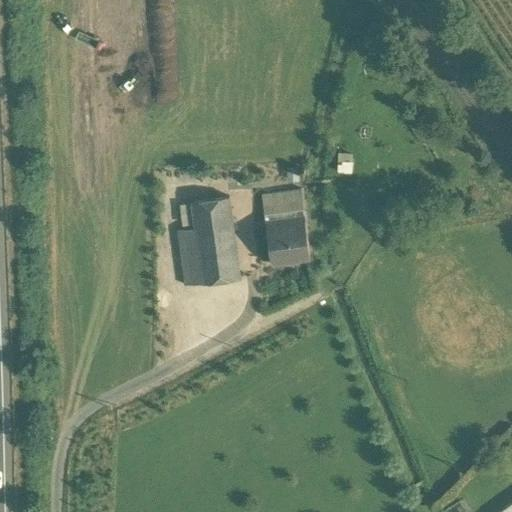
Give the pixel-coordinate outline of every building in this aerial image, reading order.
[(301,188),(262,194),(265,214),(304,208),(301,188)] [(229,195),(192,201),(195,227),(203,282),(240,276),(229,195)] [(304,208),(265,214),(272,263),(273,263),(273,261),(292,258),(292,260),(294,260),(293,256),(309,254),(309,257),(310,257),(304,208)] [(195,227),(177,230),(185,285),(203,282),(195,227)] [(511,511),(511,502),(498,511),(511,511)]
